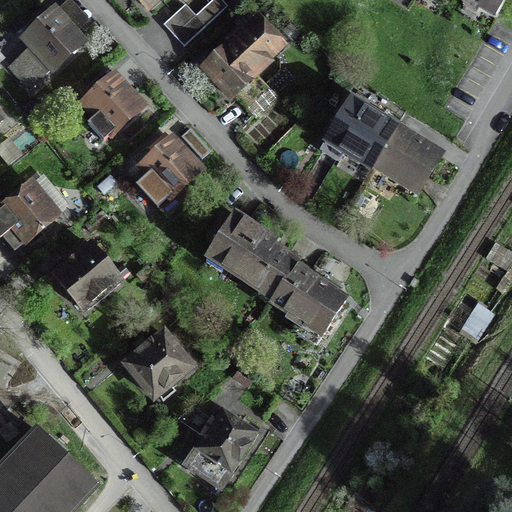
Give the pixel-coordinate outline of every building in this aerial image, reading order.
[(33,95),(89,43),(78,31),(90,20),(71,0),(68,0),(59,9),(56,6),(19,41),(28,50),(8,68),(33,95)] [(157,0),(139,0),(148,9),(157,0)] [(213,0),(196,16),(185,5),(163,26),(184,48),(228,7),(221,0),(213,0)] [(469,0),(496,16),(506,0),(469,0)] [(289,48),(258,15),(234,37),(205,63),(197,71),(229,104),(289,48)] [(112,142),(149,109),(116,71),(77,105),(91,121),(86,125),(102,143),(108,138),(112,142)] [(417,192),(439,153),(415,139),(383,120),(349,100),(320,150),(339,162),(345,152),(372,168),(373,166),(417,192)] [(204,160),(212,152),(190,129),(182,136),(204,160)] [(207,172),(174,134),(135,169),(144,179),(136,187),(157,211),(167,202),(169,205),(207,172)] [(0,240),(0,241),(3,238),(14,252),(23,244),(28,249),(65,218),(61,213),(70,206),(44,175),(35,183),(32,179),(0,206),(0,240)] [(311,273),(297,264),(297,265),(272,249),(275,245),(266,239),(233,218),(206,259),(272,302),(270,305),(300,325),(294,334),(315,348),(345,303),(331,293),(332,291),(334,288),(323,281),(320,286),(307,278),(311,273)] [(124,283),(91,243),(49,278),(82,318),(124,283)] [(316,268),(326,274),(333,262),(324,256),(316,268)] [(199,369),(166,329),(121,366),(154,406),(160,401),(165,407),(184,392),(179,386),(199,369)] [(12,365),(0,358),(0,383),(1,384),(12,365)] [(215,422),(212,420),(199,440),(202,442),(196,451),(194,450),(181,469),(222,495),(261,436),(222,411),(215,422)] [(0,511),(69,511),(95,485),(39,433),(2,471),(0,469),(0,511)]
